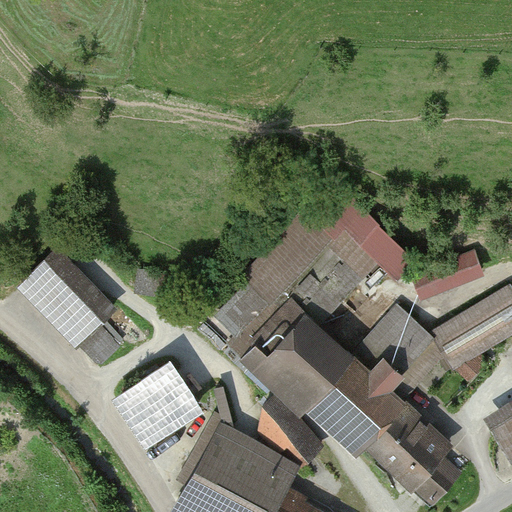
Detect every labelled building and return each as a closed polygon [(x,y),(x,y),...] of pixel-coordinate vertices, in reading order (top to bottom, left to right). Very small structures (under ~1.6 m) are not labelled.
[(308,224),(302,218),(204,322),(304,415),(308,410),(358,357),(326,326),(381,267),(396,280),(416,258),(341,188),(308,224)] [(59,247),(20,285),(82,349),(121,312),(59,247)] [(479,250),(413,269),(422,298),(488,278),(479,250)] [(448,361),(455,371),(511,336),(511,291),(509,287),(432,334),(448,361)] [(399,308),(358,357),(308,410),(358,457),(409,403),(448,361),(432,334),(399,308)] [(116,403),(150,447),(197,410),(163,366),(116,403)] [(325,441),(277,396),(254,419),(303,464),(325,441)] [(511,402),(487,418),(511,459),(511,402)] [(409,403),(358,457),(385,482),(392,474),(432,511),(433,511),(466,477),(445,457),(456,446),(409,403)] [(221,419),(169,511),(315,511),(285,495),(303,464),(221,419)]
